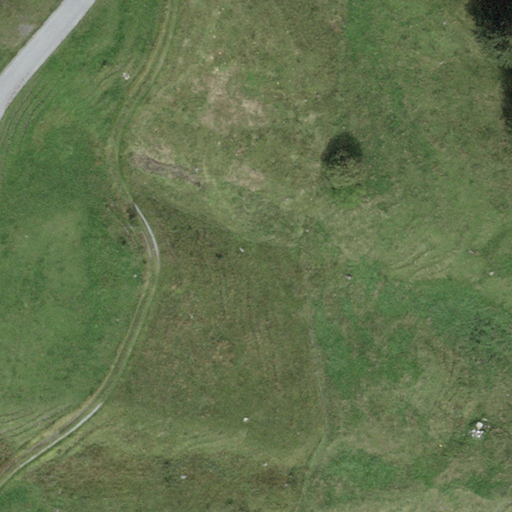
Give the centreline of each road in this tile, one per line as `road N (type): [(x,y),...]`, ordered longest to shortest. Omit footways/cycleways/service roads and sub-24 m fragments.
road 1 (track): [(0,480),(103,393),(137,323),(154,267),(115,163),(124,117),(160,59),(180,0)]
road 2 (residential): [(79,0),(0,91)]
